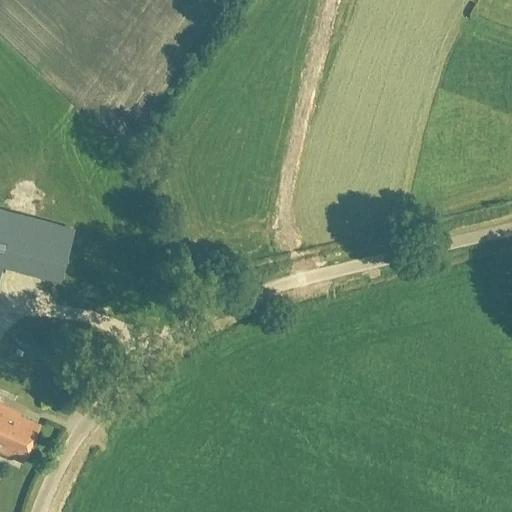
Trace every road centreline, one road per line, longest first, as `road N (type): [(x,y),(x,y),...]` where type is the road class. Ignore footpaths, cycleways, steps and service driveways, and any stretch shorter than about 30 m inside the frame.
road 1 (unclassified): [(153,358),(264,291),(511,228)]
road 2 (unclassified): [(42,511),(80,436),(153,358)]
road 3 (unclassified): [(153,358),(114,327),(0,307)]
